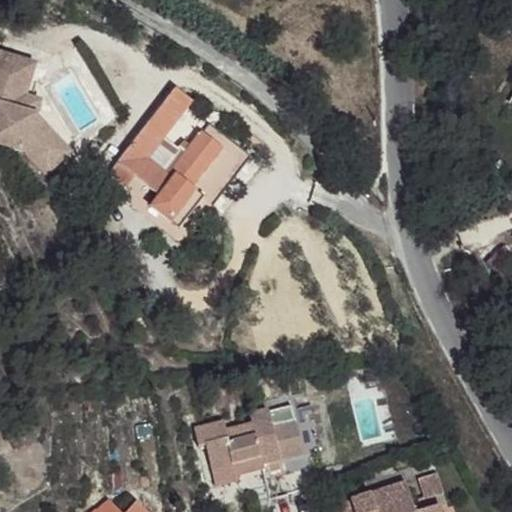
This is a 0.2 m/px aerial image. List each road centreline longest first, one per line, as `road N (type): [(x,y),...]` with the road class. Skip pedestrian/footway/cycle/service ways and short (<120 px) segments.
road 1 (residential): [(111,0),(268,91),(319,176),(340,196),(414,227)]
road 2 (tertiary): [(414,227),(436,290),(511,435)]
road 3 (tertiary): [(388,0),(414,227)]
